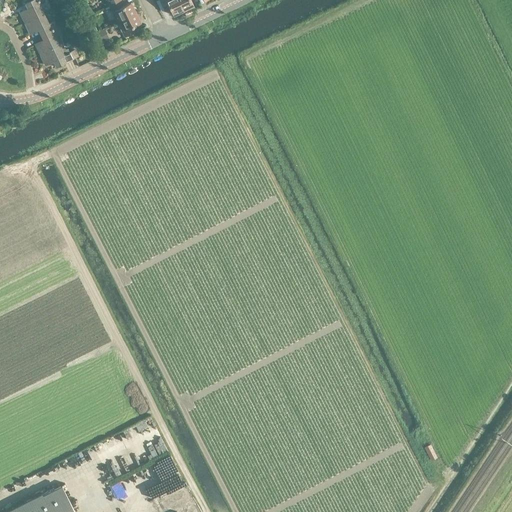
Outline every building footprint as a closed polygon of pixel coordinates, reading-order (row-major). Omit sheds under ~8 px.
[(20,12),(25,23),(43,14),(39,5),(44,2),(43,0),(31,0),(25,3),(28,8),(20,12)] [(120,0),(109,6),(117,21),(135,13),(130,3),(123,6),(120,0)] [(183,10),(178,0),(159,0),(165,10),(170,8),(173,15),(183,10)] [(178,0),(183,10),(193,5),(191,0),(178,0)] [(135,13),(117,21),(125,37),(136,31),(133,26),(140,23),(135,13)] [(38,30),(41,35),(57,27),(54,21),(48,24),(43,14),(25,23),(31,34),(38,30)] [(35,44),(40,54),(58,46),(62,44),(63,43),(59,33),(60,33),(57,27),(41,35),(43,40),(35,44)] [(107,27),(101,28),(103,39),(109,38),(107,27)] [(99,46),(102,51),(109,47),(107,42),(99,46)] [(58,46),(40,54),(45,65),(52,62),(54,67),(77,56),(74,50),(68,52),(67,48),(65,49),(62,44),(58,46)] [(430,444),(424,447),(431,460),(437,457),(430,444)] [(149,481),(159,504),(179,496),(176,488),(183,485),(177,470),(149,481)] [(73,511),(60,485),(42,494),(41,493),(2,511),(73,511)]
